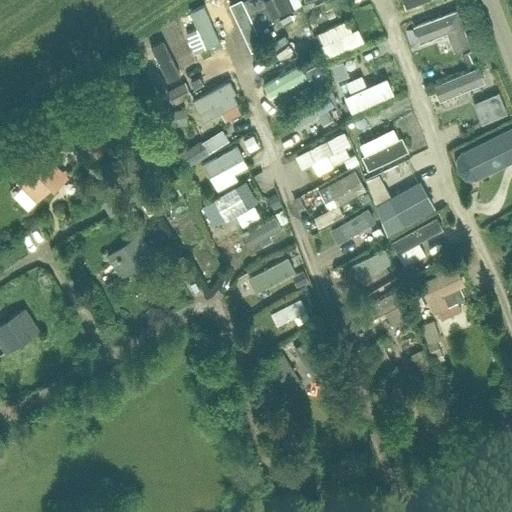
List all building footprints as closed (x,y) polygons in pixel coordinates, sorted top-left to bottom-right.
[(241,0),(231,5),(253,52),(264,47),(243,0),(241,0)] [(414,9),(440,0),(415,0),(411,2),(414,9)] [(204,49),(220,43),(205,4),(189,10),(204,49)] [(471,44),(458,8),(414,24),(421,41),(448,31),(455,50),(471,44)] [(321,44),(326,57),(362,42),(357,29),(321,44)] [(292,45),(278,51),(284,63),(297,57),(292,45)] [(292,84),(323,67),(316,55),(285,71),(292,84)] [(430,78),(438,99),(486,81),(479,60),(430,78)] [(281,72),(265,80),(273,97),(290,89),(281,72)] [(390,76),(343,95),(350,111),(396,91),(390,76)] [(237,91),(230,78),(192,99),(204,121),(239,102),(233,93),(237,91)] [(329,95),(286,119),(292,131),(335,107),(329,95)] [(362,142),(380,134),(370,113),(352,121),(362,142)] [(458,153),(471,181),(511,160),(511,131),(510,127),(458,153)] [(343,132),(295,157),(302,171),(351,146),(343,132)] [(256,153),(266,147),(259,134),(249,139),(256,153)] [(361,158),(368,172),(408,152),(400,137),(361,158)] [(48,153),(40,145),(38,147),(29,139),(21,148),(28,155),(24,159),(21,156),(8,169),(38,197),(62,171),(46,155),(48,153)] [(236,145),(201,163),(209,178),(243,160),(236,145)] [(354,169),(317,189),(328,210),(365,190),(354,169)] [(421,183),(377,205),(390,230),(434,207),(421,183)] [(235,186),(214,198),(227,222),(248,211),(235,186)] [(148,201),(153,211),(166,204),(160,194),(148,201)] [(367,209),(330,230),(338,244),(375,223),(367,209)] [(240,234),(248,249),(280,230),(272,216),(240,234)] [(437,218),(393,242),(399,253),(444,230),(437,218)] [(108,252),(121,273),(151,254),(138,233),(108,252)] [(371,273),(385,261),(374,249),(361,261),(371,273)] [(247,279),(254,293),(294,272),(287,258),(247,279)] [(457,299),(464,296),(459,285),(462,284),(460,277),(458,272),(454,266),(420,282),(433,310),(437,308),(457,299)] [(396,283),(352,306),(361,323),(405,299),(396,283)] [(269,308),(276,321),(305,307),(299,294),(269,308)] [(21,308),(0,323),(0,340),(6,349),(36,328),(21,308)] [(421,323),(428,343),(440,339),(433,318),(421,323)] [(391,366),(405,356),(397,345),(383,356),(391,366)]
